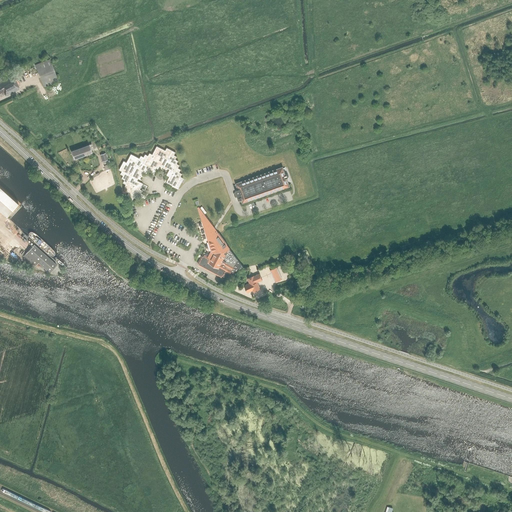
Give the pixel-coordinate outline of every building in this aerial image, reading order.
[(35,65),(44,88),(59,82),(50,59),(35,65)] [(20,89),(13,76),(0,82),(0,93),(3,91),(6,96),(20,89)] [(91,152),(89,146),(77,151),(76,149),(72,151),(74,159),(91,152)] [(178,188),(181,182),(183,183),(185,179),(181,177),(182,174),(179,172),(181,170),(178,168),(179,165),(177,164),(178,161),(175,159),(177,157),(174,155),(175,152),(167,148),(165,150),(157,146),(152,154),(149,153),(148,156),(145,154),(144,157),(141,156),(139,158),(131,154),(126,162),(124,161),(119,169),(122,171),(120,174),(123,175),(122,178),(124,180),(123,182),(126,184),(124,187),(127,188),(126,191),(128,193),(127,196),(130,197),(128,200),(131,202),(134,197),(138,200),(139,197),(142,198),(144,195),(141,194),(142,191),(139,189),(141,186),(138,185),(140,182),(137,180),(142,171),(145,172),(146,169),(152,173),(155,167),(158,168),(159,166),(162,167),(163,166),(164,166),(163,168),(167,169),(167,168),(170,169),(167,175),(170,177),(167,182),(178,188)] [(239,189),(235,190),(238,200),(242,198),(243,201),(288,185),(285,179),(286,178),(285,178),(284,176),(285,176),(285,175),(284,176),(282,169),(237,184),(239,189)] [(202,206),(199,209),(198,207),(198,208),(208,239),(212,251),(208,258),(204,255),(202,256),(198,263),(199,265),(221,277),(223,276),(225,272),(230,274),(233,273),(235,270),(236,271),(238,268),(241,269),(243,267),(204,215),(207,213),(202,206)] [(25,242),(29,238),(25,234),(21,239),(25,242)] [(49,272),(57,264),(34,244),(24,256),(35,267),(39,263),(49,272)] [(282,279),(277,268),(270,270),(275,282),(282,279)] [(247,284),(244,286),(247,293),(252,290),(253,292),(260,289),(257,282),(262,280),(260,274),(254,276),(247,278),(249,283),(247,284)]
